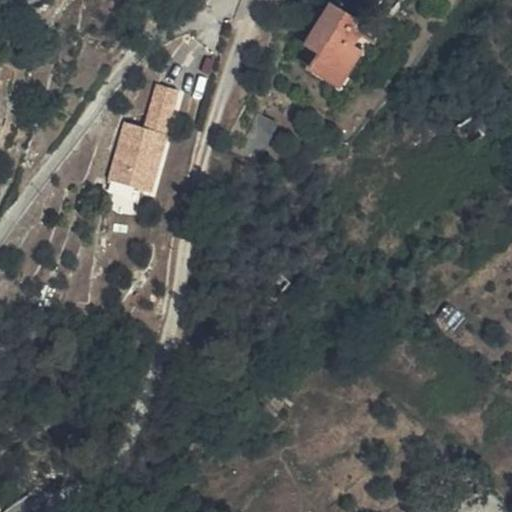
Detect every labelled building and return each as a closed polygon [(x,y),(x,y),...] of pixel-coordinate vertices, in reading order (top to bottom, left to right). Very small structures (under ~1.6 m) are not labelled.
[(312,50),(317,40),(303,32),(283,66),(328,91),(336,78),(326,72),(333,62),(324,56),(312,50)] [(312,50),(324,56),(329,47),(317,40),(312,50)] [(328,91),(283,66),(279,74),(293,82),(284,99),(314,116),(328,91)] [(93,160),(77,220),(120,231),(136,170),(132,168),(143,125),(120,120),(110,164),(93,160)] [(433,155),(447,170),(464,154),(449,139),(433,155)]
